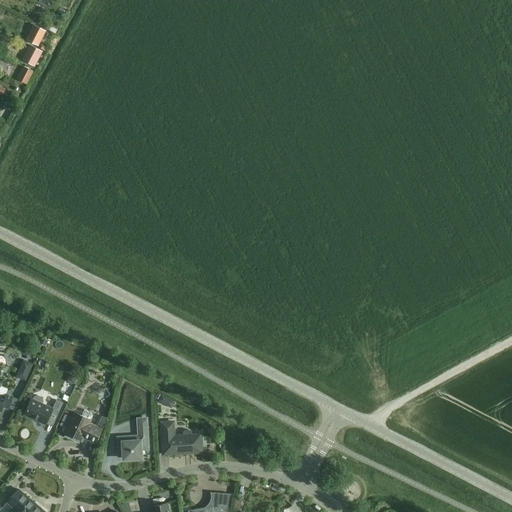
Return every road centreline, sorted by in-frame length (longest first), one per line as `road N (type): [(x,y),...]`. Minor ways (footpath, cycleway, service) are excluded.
road 1 (tertiary): [(337,413),(0,231)]
road 2 (residential): [(74,479),(123,485),(218,465),(298,482)]
road 3 (tertiary): [(511,501),(337,413)]
road 4 (track): [(511,342),(373,417),(337,413)]
